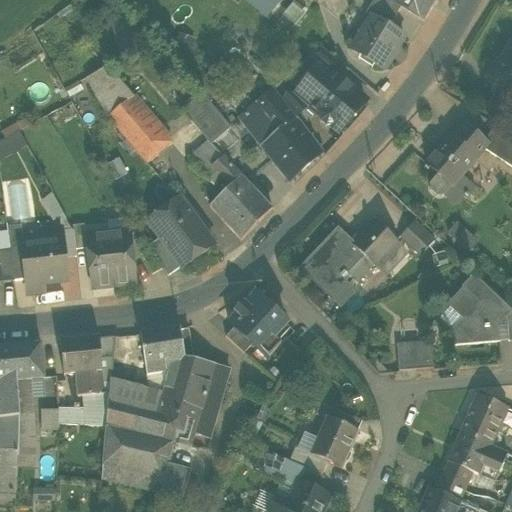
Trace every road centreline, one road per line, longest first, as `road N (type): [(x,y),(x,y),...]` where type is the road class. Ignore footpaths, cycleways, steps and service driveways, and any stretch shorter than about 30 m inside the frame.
road 1 (unclassified): [(257,258),(430,66),(471,0)]
road 2 (unclassified): [(0,329),(177,313),(257,258)]
road 3 (residential): [(378,388),(257,258)]
road 4 (residential): [(378,388),(511,375)]
road 5 (residential): [(362,511),(394,431),(378,388)]
